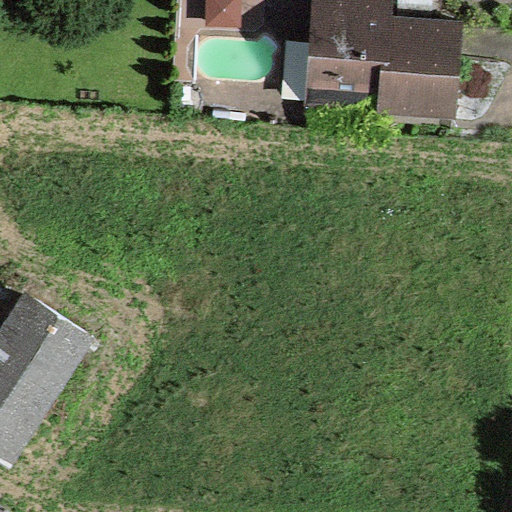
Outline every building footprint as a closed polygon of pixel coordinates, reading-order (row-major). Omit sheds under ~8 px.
[(388,82),(387,101),(457,105),(462,16),(395,10),(394,0),(319,0),(313,77),(388,82)] [(312,95),(387,101),(388,82),(313,77),(312,95)] [(33,290),(7,329),(61,366),(87,325),(33,290)] [(61,366),(7,329),(0,340),(0,379),(36,402),(61,366)] [(36,402),(0,379),(0,410),(21,425),(36,402)] [(21,425),(0,410),(0,445),(5,449),(21,425)]
